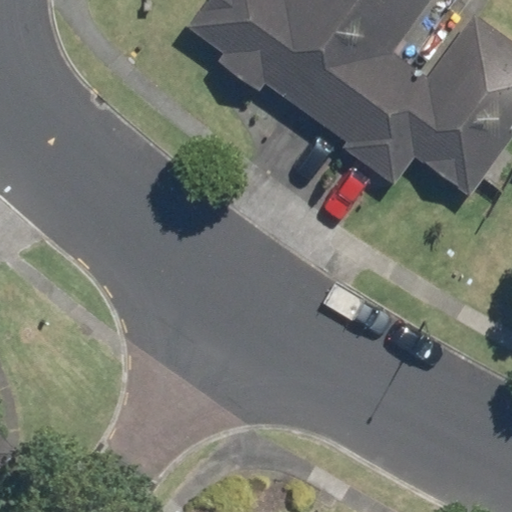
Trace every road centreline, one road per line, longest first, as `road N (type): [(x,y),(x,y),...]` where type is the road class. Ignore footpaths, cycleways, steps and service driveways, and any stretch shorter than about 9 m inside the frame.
road 1 (residential): [(251,312),(0,82)]
road 2 (residential): [(511,461),(251,312)]
road 3 (residential): [(85,511),(251,312)]
